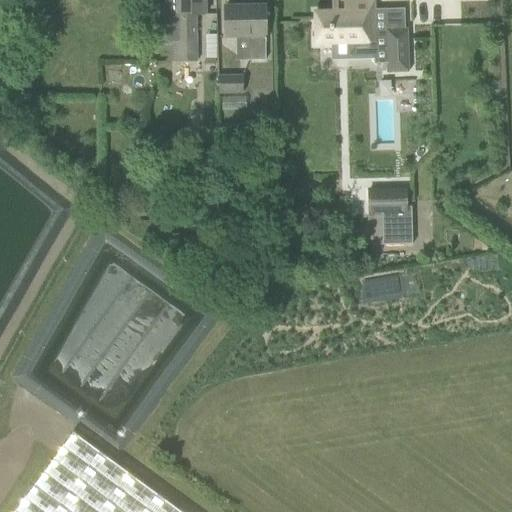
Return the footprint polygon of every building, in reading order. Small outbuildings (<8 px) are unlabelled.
[(159,0),(160,42),(177,42),(177,63),(196,63),(195,40),(195,16),(204,16),(203,0),(159,0)] [(373,0),(344,1),(345,13),(336,13),(336,12),(314,13),(315,45),(373,43),(373,65),(386,65),(387,73),(408,72),(407,30),(386,30),(386,31),(374,31),(373,0)] [(249,61),(265,61),(264,7),(224,8),(224,35),(249,35),(249,61)] [(205,47),(205,59),(215,59),(215,47),(205,47)] [(217,77),(218,96),(242,94),(241,76),(217,77)] [(366,187),(366,214),(381,214),(381,245),(409,245),(409,206),(405,207),(405,187),(366,187)] [(173,238),(173,221),(135,222),(135,235),(147,235),(148,241),(165,241),(165,239),(173,238)] [(179,511),(73,433),(14,511),(179,511)]
